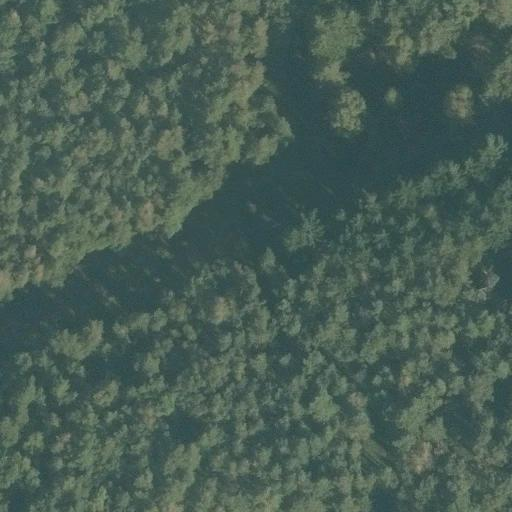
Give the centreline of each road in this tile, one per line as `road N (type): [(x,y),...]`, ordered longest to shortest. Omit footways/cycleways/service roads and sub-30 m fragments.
road 1 (track): [(0,348),(511,145)]
road 2 (track): [(320,221),(285,0)]
